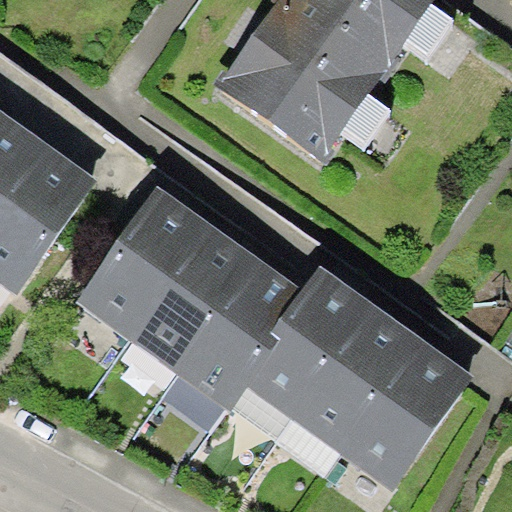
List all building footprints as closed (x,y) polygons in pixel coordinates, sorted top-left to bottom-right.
[(273,0),(276,2),(228,72),(224,68),(213,83),(327,162),(336,149),(332,146),(380,77),(387,82),(401,62),(394,58),(434,0),(273,0)] [(0,201),(44,140),(23,125),(0,109),(0,201)] [(44,140),(0,201),(0,280),(15,291),(96,178),(70,159),(44,140)] [(127,338),(209,223),(185,205),(159,187),(76,301),(127,338)] [(172,369),(254,255),(232,239),(209,223),(127,338),(172,369)] [(172,369),(231,411),(248,386),(282,340),(272,332),(303,289),(281,273),(254,255),(172,369)] [(248,386),(294,419),(376,306),(349,286),(320,266),(303,289),(272,332),(282,340),(248,386)] [(294,419),(340,451),(421,338),(400,323),(376,306),(294,419)] [(421,338),(340,451),(392,489),(473,375),(447,356),(421,338)]
